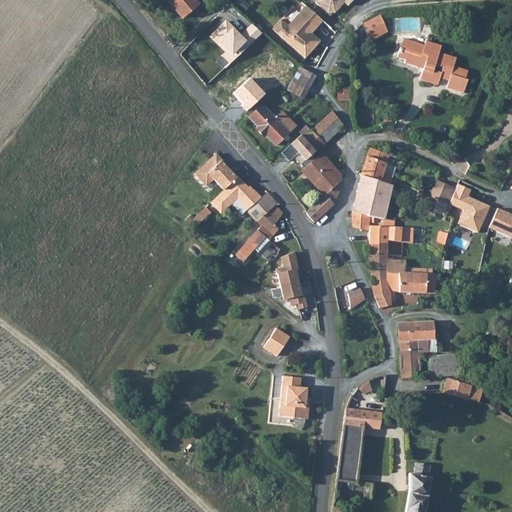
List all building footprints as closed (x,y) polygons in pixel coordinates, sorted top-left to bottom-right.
[(167,0),(182,17),(198,5),(193,0),(167,0)] [(348,6),(353,0),(316,0),(316,4),(328,14),(335,14),(345,3),(348,6)] [(309,33),(315,27),(316,29),(323,22),(306,7),(288,27),(279,36),(305,59),(320,42),(311,35),(309,33)] [(380,17),(362,25),(370,41),(388,33),(380,17)] [(279,36),(288,27),(279,19),(271,29),(279,36)] [(239,35),(224,20),(207,37),(223,52),(220,56),(229,64),(259,34),(250,25),(239,35)] [(407,41),(403,51),(400,49),(397,59),(404,62),(403,66),(421,72),(418,82),(422,84),(427,44),(424,43),(423,46),(407,41)] [(422,84),(435,88),(437,80),(447,84),(444,90),(462,97),(467,83),(464,82),(448,77),(451,69),(454,61),(437,55),(439,49),(427,44),(422,84)] [(298,68),(287,90),(303,99),(315,77),(313,76),(298,68)] [(394,88),(398,70),(385,68),(381,85),(394,88)] [(451,69),(448,77),(464,82),(467,75),(451,69)] [(335,97),(338,101),(348,101),(348,90),(336,89),(335,97)] [(275,146),(295,127),(283,113),(275,120),(266,111),(264,109),(252,121),(258,127),(256,129),(264,137),(265,136),(275,146)] [(303,139),(315,154),(341,127),(332,112),(303,139)] [(388,126),(391,120),(385,117),(382,123),(388,126)] [(290,145),(305,163),(315,154),(303,139),(301,136),(290,145)] [(369,149),(361,175),(372,180),(380,182),(389,186),(391,180),(393,176),(392,176),(383,172),(385,164),(388,156),(369,149)] [(213,179),(223,190),(226,187),(223,183),(224,182),(216,172),(225,164),(215,153),(194,174),(203,183),(208,183),(213,179)] [(314,187),(333,168),(320,155),(318,157),(299,173),(314,187)] [(223,183),(226,187),(237,176),(225,164),(216,172),(224,182),(223,183)] [(385,164),(383,172),(392,176),(394,167),(385,164)] [(340,180),(339,175),(333,168),(314,187),(323,197),(335,185),(340,180)] [(361,175),(351,214),(366,217),(370,217),(382,220),(389,186),(380,182),(372,180),(361,175)] [(237,198),(248,187),(237,176),(226,187),(235,199),(237,198)] [(430,197),(433,199),(442,186),(437,183),(430,197)] [(332,207),(339,189),(335,185),(323,197),(305,213),(306,214),(308,217),(311,220),(314,222),(318,218),(325,212),(332,207)] [(469,190),(456,185),(449,204),(461,209),(456,222),(478,232),(489,207),(466,197),(469,190)] [(446,205),(452,191),(445,187),(442,186),(433,199),(446,205)] [(210,202),(220,213),(235,199),(226,187),(223,190),(210,202)] [(254,189),(251,191),(248,187),(237,198),(248,209),(261,197),(254,189)] [(276,204),(266,193),(261,197),(248,209),(246,211),(257,222),(275,206),(276,204)] [(431,213),(444,217),(449,207),(437,201),(431,213)] [(273,225),(282,214),(275,206),(257,222),(266,232),(269,230),(273,235),(277,230),(273,225)] [(206,207),(187,224),(192,229),(210,212),(206,207)] [(511,216),(497,209),(496,213),(489,229),(511,239),(511,216)] [(351,219),(352,229),(367,232),(370,217),(366,217),(351,214),(351,219)] [(369,233),(368,239),(401,243),(411,244),(411,229),(369,226),(369,233)] [(246,260),(264,238),(257,232),(239,253),(246,260)] [(439,233),(437,247),(444,248),(446,236),(446,234),(439,233)] [(368,243),(367,257),(371,281),(389,279),(388,272),(388,260),(387,256),(401,258),(401,243),(368,239),(368,243)] [(293,253),(280,258),(283,268),(275,270),(283,301),(287,303),(290,302),(291,307),(298,305),(299,310),(307,308),(304,296),(301,296),(295,271),(297,270),(293,253)] [(406,262),(388,260),(388,272),(404,276),(405,270),(406,262)] [(434,273),(432,273),(432,270),(405,270),(404,276),(388,272),(389,279),(371,281),(374,296),(379,309),(390,306),(390,303),(395,303),(394,293),(395,293),(397,293),(399,294),(434,295),(436,276),(434,275),(434,273)] [(364,300),(359,289),(348,293),(350,310),(364,300)] [(398,324),(399,340),(428,340),(434,340),(433,324),(398,324)] [(276,328),(263,348),(276,356),(289,337),(276,328)] [(434,340),(428,340),(428,353),(436,352),(436,339),(434,340)] [(428,353),(428,340),(399,340),(400,351),(420,350),(420,353),(428,353)] [(402,380),(422,379),(420,353),(420,350),(400,351),(402,380)] [(461,376),(458,356),(454,356),(428,358),(431,378),(461,376)] [(282,376),(278,416),(308,419),(310,398),(306,397),(307,387),(300,387),(301,378),(282,376)] [(479,402),(483,389),(461,383),(447,379),(445,379),(441,392),(478,403),(479,402)] [(380,413),(344,408),(341,424),(378,429),(380,413)] [(427,478),(429,467),(414,464),(412,475),(408,474),(408,490),(404,511),(423,511),(429,478),(427,478)]
